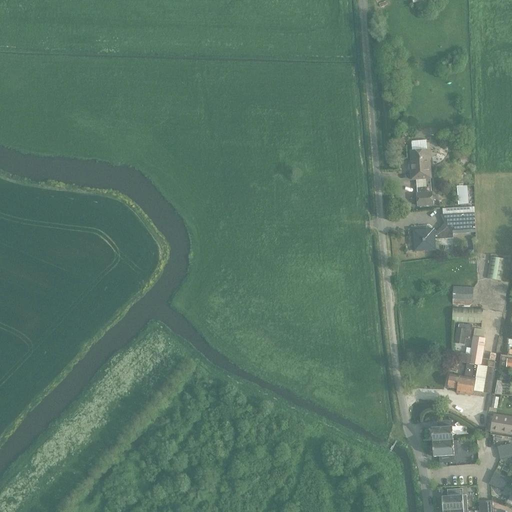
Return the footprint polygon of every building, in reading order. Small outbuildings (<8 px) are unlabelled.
[(416,180),(417,194),(418,206),(425,206),(425,208),(430,208),(430,205),(433,205),(432,193),(427,193),(426,187),(426,179),(430,178),(428,150),(427,150),(426,140),(411,141),(412,152),(411,152),(411,164),(410,164),(411,180),(416,180)] [(454,199),(458,199),(458,205),(468,205),(467,186),(463,186),(462,182),(457,182),(458,194),(453,195),(454,199)] [(475,230),(474,213),(443,215),(444,224),(437,232),(434,232),(434,229),(426,230),(425,228),(413,229),(411,231),(412,244),(414,245),(414,252),(435,250),(434,240),(453,239),(452,231),(475,230)] [(491,257),(487,278),(501,281),(505,260),(491,257)] [(472,305),(473,288),(453,287),(453,304),(472,305)] [(482,309),(453,308),(453,322),(481,324),(482,309)] [(459,324),(458,329),(457,328),(454,343),(465,344),(465,339),(470,339),(472,326),(459,324)] [(474,391),(483,393),(491,394),(495,368),(496,364),(488,363),(487,367),(481,366),(485,339),(484,339),(485,330),(474,329),(473,337),(471,355),(461,353),(459,362),(466,363),(464,377),(450,375),(448,388),(457,389),(457,393),(473,396),(474,391)] [(503,372),(502,380),(509,381),(510,373),(503,372)] [(486,416),(485,425),(484,431),(511,435),(511,417),(493,414),(492,417),(486,416)] [(430,430),(432,443),(453,441),(451,422),(437,422),(437,429),(430,430)] [(457,441),(453,441),(432,443),(433,457),(439,457),(439,463),(455,462),(454,456),(458,456),(457,441)] [(497,448),(499,454),(511,450),(511,445),(497,448)] [(511,450),(499,454),(500,460),(511,457),(511,450)] [(494,474),(492,478),(505,485),(507,479),(494,474)] [(489,484),(491,485),(503,491),(505,485),(492,478),(489,484)] [(441,499),(441,511),(452,511),(468,510),(466,497),(462,497),(462,491),(447,491),(448,498),(441,499)]
